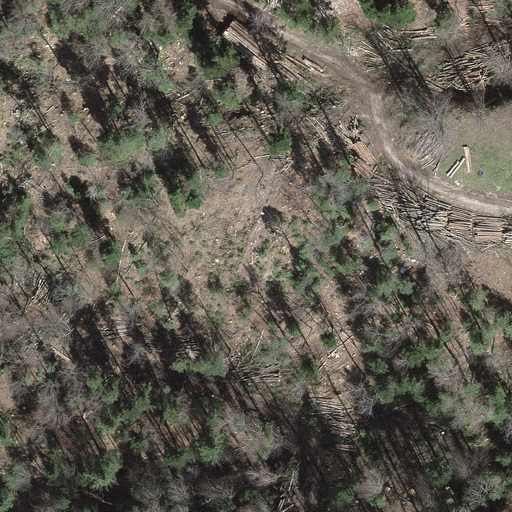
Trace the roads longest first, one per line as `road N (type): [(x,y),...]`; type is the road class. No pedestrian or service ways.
road 1 (track): [(0,298),(66,333),(293,422),(313,464),(297,511)]
road 2 (track): [(215,0),(377,95),(401,161),(430,188),(511,211)]
road 3 (track): [(377,95),(407,61),(341,0)]
